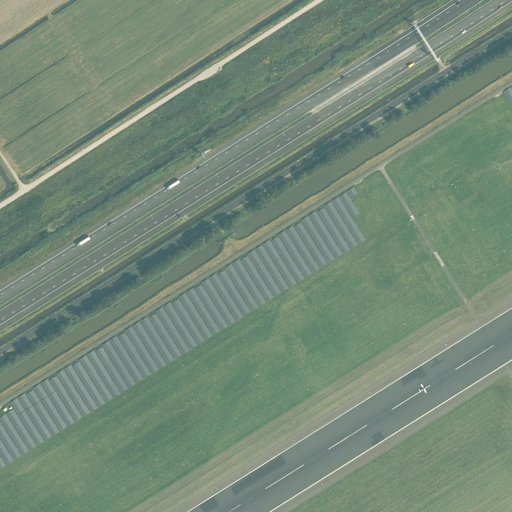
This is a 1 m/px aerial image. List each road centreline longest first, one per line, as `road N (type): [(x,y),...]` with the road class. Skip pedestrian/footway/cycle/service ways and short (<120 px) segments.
road 1 (motorway): [(0,319),(504,0)]
road 2 (motorway): [(468,0),(0,297)]
